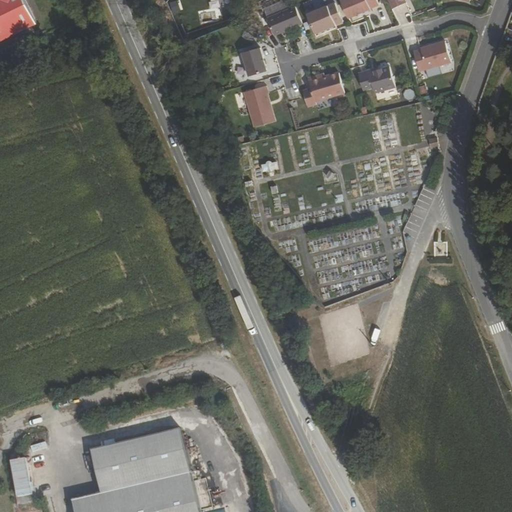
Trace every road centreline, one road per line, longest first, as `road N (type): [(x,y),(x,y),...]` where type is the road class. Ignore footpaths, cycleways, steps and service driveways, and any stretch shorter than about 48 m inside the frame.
road 1 (track): [(0,430),(199,365),(229,374),(309,511)]
road 2 (secondary): [(114,0),(260,336)]
road 3 (residential): [(494,28),(463,114),(451,187),(505,348)]
road 4 (track): [(453,200),(432,217),(339,477)]
road 5 (residential): [(289,64),(454,19),(494,28)]
road 6 (secondary): [(358,511),(260,336)]
road 7 (secondary): [(260,336),(340,511)]
